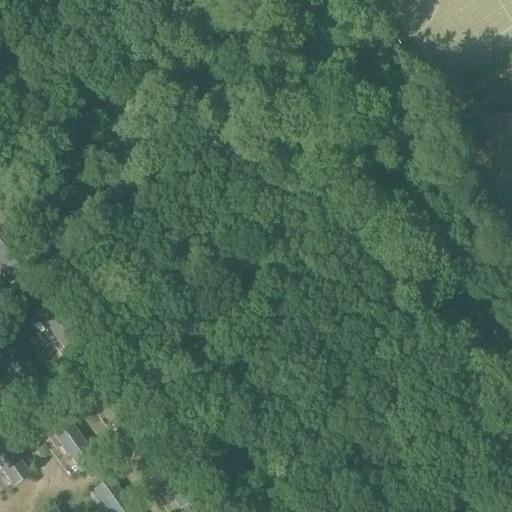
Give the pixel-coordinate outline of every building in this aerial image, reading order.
[(14,291),(0,301),(0,307),(32,351),(49,339),(14,291)] [(0,355),(0,390),(2,393),(19,381),(0,355)] [(89,391),(72,403),(107,451),(124,438),(89,391)] [(53,417),(36,430),(71,477),(88,465),(53,417)] [(0,432),(0,467),(14,486),(31,474),(0,432)] [(154,454),(137,466),(171,511),(174,511),(189,501),(154,454)] [(137,511),(111,476),(94,489),(111,511),(137,511)]
